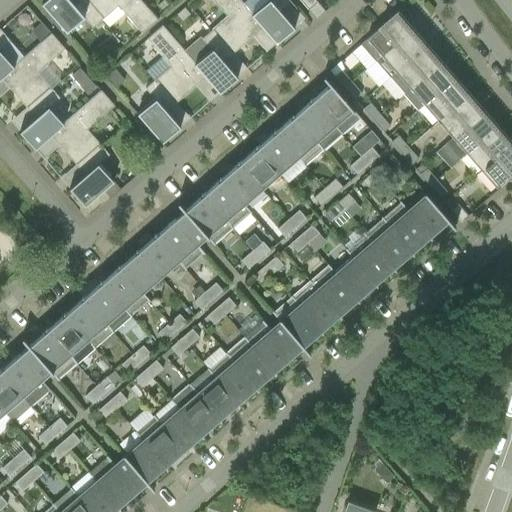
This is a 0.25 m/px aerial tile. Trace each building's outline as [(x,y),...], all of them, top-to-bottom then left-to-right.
[(100,21),(103,18),(86,0),(76,0),(72,4),(69,0),(44,0),(40,4),(65,33),(83,17),(92,28),(95,26),(100,21)] [(86,0),(103,18),(117,6),(141,33),(156,19),(139,0),(86,0)] [(168,6),(163,0),(162,0),(156,5),(162,12),(168,6)] [(212,0),(227,16),(213,29),(233,53),(262,28),(262,27),(251,14),(239,0),(212,0)] [(267,0),(251,14),(262,27),(262,28),(275,44),(294,28),(280,12),(290,4),(294,9),(295,8),(288,0),(267,0)] [(298,0),(307,10),(316,2),(314,0),(298,0)] [(316,2),(307,10),(316,20),(325,12),(316,2)] [(184,8),(176,15),(182,21),(189,14),(184,8)] [(412,29),(397,12),(360,44),(375,61),(412,29)] [(100,21),(95,26),(98,29),(104,24),(100,21)] [(40,22),(30,31),(40,43),(50,34),(40,22)] [(146,39),(170,66),(155,79),(176,103),(205,77),(194,64),(194,63),(183,51),(162,26),(146,39)] [(200,36),(183,51),(194,63),(194,64),(205,77),(218,93),(237,77),(223,62),(233,53),(213,29),(202,39),(200,36)] [(375,61),(389,78),(427,45),(412,29),(375,61)] [(0,79),(1,79),(0,78),(13,67),(13,66),(0,51),(0,48),(9,41),(0,30),(0,79)] [(1,79),(26,108),(49,87),(37,73),(64,49),(50,34),(40,43),(13,66),(13,67),(0,78),(1,79)] [(427,45),(389,78),(403,94),(441,62),(427,45)] [(417,111),(423,105),(455,78),(441,62),(403,94),(417,111)] [(79,68),(70,76),(80,88),(89,80),(79,68)] [(114,70),(106,77),(115,88),(124,81),(114,70)] [(334,77),(344,88),(351,82),(341,71),(334,77)] [(423,105),(437,122),(469,94),(455,78),(423,105)] [(176,103),(155,79),(144,88),(154,99),(136,114),(161,143),(180,127),(166,111),(176,103)] [(351,82),(344,88),(354,100),(361,94),(351,82)] [(328,85),(311,101),(331,124),(334,127),(341,135),(360,119),(353,111),(330,84),(328,85)] [(34,149),(50,136),(50,135),(63,124),(62,124),(48,107),(59,98),(49,87),(26,108),(34,117),(18,131),(34,149)] [(50,136),(75,165),(99,144),(86,130),(113,106),(100,91),(62,124),(63,124),(50,135),(50,136)] [(483,110),(469,94),(437,122),(452,138),(483,110)] [(311,101),(293,116),(323,151),(341,135),(311,101)] [(362,109),(372,121),(379,115),(369,103),(362,109)] [(452,138),(445,144),(459,160),(466,154),(497,127),(483,110),(452,138)] [(379,115),(372,121),(382,133),(389,127),(379,115)] [(293,116),(274,132),(305,167),(305,166),(303,163),(320,149),(322,151),(323,151),(293,116)] [(509,146),(508,145),(511,142),(497,127),(466,154),(480,170),(481,170),(509,146)] [(274,132),(256,148),(279,174),(297,159),(304,167),(305,167),(274,132)] [(391,142),(401,154),(408,148),(398,136),(391,142)] [(481,170),(480,170),(495,188),(496,187),(498,185),(500,188),(509,180),(506,178),(511,172),(511,141),(511,142),(508,145),(509,146),(481,170)] [(99,144),(75,165),(84,174),(68,188),(84,206),(113,181),(98,164),(108,155),(99,144)] [(371,147),(360,157),(367,165),(378,156),(371,147)] [(256,148),(238,164),(261,190),(279,174),(256,148)] [(408,148),(401,154),(411,165),(418,159),(408,148)] [(367,165),(360,157),(349,166),(356,175),(367,165)] [(383,162),(373,172),(380,180),(391,171),(383,162)] [(238,164),(220,179),(250,214),(251,213),(244,205),(261,190),(238,164)] [(419,175),(429,186),(436,180),(426,169),(419,175)] [(380,180),(373,172),(362,181),(369,190),(380,180)] [(220,179),(202,195),(232,230),(233,229),(230,226),(247,211),(250,214),(220,179)] [(334,179),(323,188),(331,197),(342,187),(334,179)] [(436,180),(429,186),(439,198),(446,192),(436,180)] [(331,197),(323,188),(313,198),(320,206),(331,197)] [(399,201),(399,202),(429,237),(447,221),(448,220),(424,193),(423,194),(423,195),(406,210),(399,201)] [(347,194),(336,203),(344,212),(355,202),(347,194)] [(183,211),(206,238),(213,246),(214,245),(212,242),(229,227),(232,230),(202,195),(184,210),(178,203),(177,204),(183,211)] [(381,217),(381,218),(411,252),(429,237),(399,202),(398,202),(401,205),(384,220),(381,217)] [(344,212),(336,203),(326,213),(333,221),(344,212)] [(450,210),(460,222),(467,216),(457,204),(450,210)] [(298,210),(287,220),(295,228),(305,219),(298,210)] [(183,211),(175,219),(155,236),(185,270),(183,267),(200,252),(203,255),(204,254),(197,246),(203,241),(206,238),(183,211)] [(363,233),(362,233),(393,268),(411,252),(381,218),(380,218),(383,221),(365,236),(363,233)] [(295,228),(287,220),(276,229),(284,238),(295,228)] [(311,225),(300,235),(307,243),(318,234),(311,225)] [(345,249),(344,249),(374,284),(393,268),(362,233),(362,234),(364,237),(347,252),(345,249)] [(307,243),(300,235),(289,244),(297,253),(307,243)] [(155,236),(137,252),(160,278),(177,263),(185,271),(185,270),(155,236)] [(262,242),(251,251),(258,260),(269,250),(262,242)] [(327,264),(326,265),(356,299),(374,284),(344,249),(344,250),(351,258),(334,272),(327,264)] [(258,260),(251,251),(240,261),(248,269),(258,260)] [(137,252),(119,267),(149,302),(149,301),(142,293),(160,278),(137,252)] [(275,257),(264,266),(271,275),(282,265),(275,257)] [(309,280),(308,281),(338,315),(356,299),(326,265),(328,268),(311,283),(309,280)] [(271,275),(264,266),(253,276),(260,284),(271,275)] [(119,267),(101,283),(131,318),(131,317),(129,314),(146,299),(148,302),(149,302),(119,267)] [(290,296),(320,331),(338,315),(308,281),(310,284),(293,299),(290,296)] [(101,283),(83,299),(113,333),(111,330),(128,315),(130,318),(131,318),(101,283)] [(215,283),(204,292),(211,301),(222,291),(215,283)] [(211,301),(204,292),(193,302),(201,310),(211,301)] [(272,312),(271,313),(278,321),(301,347),(303,346),(320,331),(290,296),(290,297),(292,300),(275,314),(272,312)] [(228,297),(217,307),(224,316),(235,306),(228,297)] [(83,299),(64,315),(94,349),(95,349),(92,346),(110,331),(112,334),(113,333),(83,299)] [(224,316),(217,307),(206,316),(213,325),(224,316)] [(179,314),(168,324),(175,332),(186,323),(179,314)] [(64,315),(46,330),(76,365),(77,364),(94,349),(64,315)] [(274,324),(269,329),(262,321),(261,322),(263,325),(246,340),(243,337),(273,372),(298,350),(301,347),(278,321),(274,324)] [(175,332),(168,324),(157,333),(164,341),(175,332)] [(192,329),(181,338),(188,347),(199,337),(192,329)] [(27,347),(50,373),(57,381),(59,380),(56,377),(73,362),(76,365),(46,330),(29,346),(22,338),(21,339),(27,347)] [(225,353),(255,388),(273,372),(243,337),(243,338),(245,340),(228,355),(225,353)] [(188,347),(181,338),(170,348),(177,356),(188,347)] [(142,346),(132,355),(139,364),(150,354),(142,346)] [(23,351),(0,370),(0,371),(30,407),(49,390),(41,381),(45,377),(50,373),(27,347),(23,351)] [(219,347),(201,362),(207,369),(237,403),(255,388),(225,353),(219,347)] [(139,364),(132,355),(121,365),(128,373),(139,364)] [(155,360),(144,370),(152,378),(163,369),(155,360)] [(213,377),(196,392),(219,419),(237,403),(207,369),(206,369),(213,377)] [(152,378),(144,370),(134,379),(141,388),(152,378)] [(0,371),(0,408),(4,413),(12,422),(30,407),(0,371)] [(106,377),(95,387),(103,395),(114,386),(106,377)] [(189,384),(171,400),(178,408),(201,435),(219,419),(196,392),(189,384)] [(103,395),(95,387),(85,396),(92,404),(103,395)] [(119,392),(108,401),(115,410),(126,400),(119,392)] [(115,410),(108,401),(97,411),(105,419),(115,410)] [(153,415),(152,416),(182,450),(201,435),(178,408),(160,423),(153,415)] [(152,416),(134,432),(164,466),(182,450),(152,416)] [(59,418),(48,427),(56,436),(66,426),(59,418)] [(56,436),(48,427),(37,437),(45,445),(56,436)] [(122,455),(122,456),(145,483),(164,466),(134,432),(141,440),(124,455),(123,454),(122,455)] [(72,433),(61,442),(68,451),(79,441),(72,433)] [(68,451),(61,442),(50,452),(58,460),(68,451)] [(23,449),(12,459),(19,467),(30,458),(23,449)] [(119,459),(113,464),(106,456),(105,457),(107,460),(90,475),(88,472),(87,472),(117,507),(143,485),(145,483),(122,456),(119,459)] [(19,467),(12,459),(1,468),(8,477),(19,467)] [(36,464),(25,474),(32,482),(43,473),(36,464)] [(382,464),(374,471),(385,484),(393,477),(382,464)] [(94,481),(76,496),(89,511),(111,511),(117,507),(87,472),(87,473),(94,481)] [(32,482),(25,474),(14,483),(21,492),(32,482)] [(52,503),(51,504),(58,511),(89,511),(76,496),(70,489),(53,505),(52,503)] [(374,511),(375,511),(347,502),(345,506),(343,511),(374,511)]
